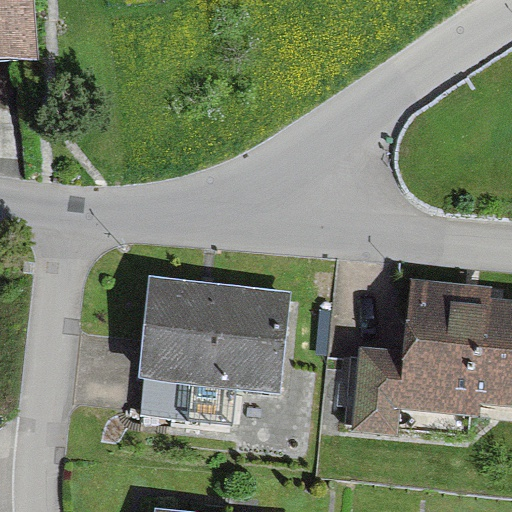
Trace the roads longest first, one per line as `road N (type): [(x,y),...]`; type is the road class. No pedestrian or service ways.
road 1 (residential): [(511,20),(249,202)]
road 2 (residential): [(63,220),(34,437),(37,511)]
road 3 (residential): [(249,202),(330,233),(511,254)]
road 4 (residential): [(63,220),(249,202)]
